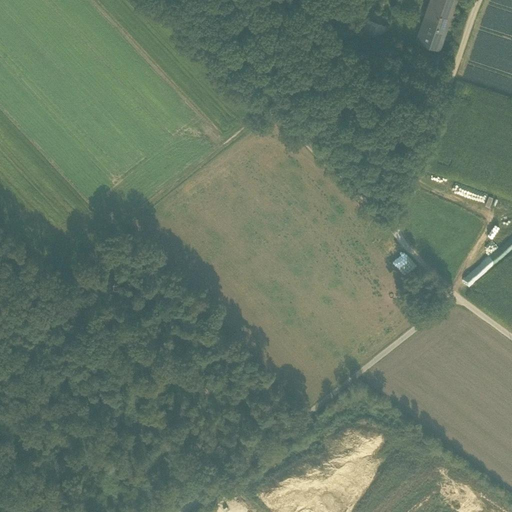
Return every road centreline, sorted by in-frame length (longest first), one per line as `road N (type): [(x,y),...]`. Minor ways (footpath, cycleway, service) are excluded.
road 1 (track): [(0,326),(275,103)]
road 2 (unclassified): [(456,296),(184,511)]
road 3 (unclassified): [(477,0),(393,225),(456,296)]
